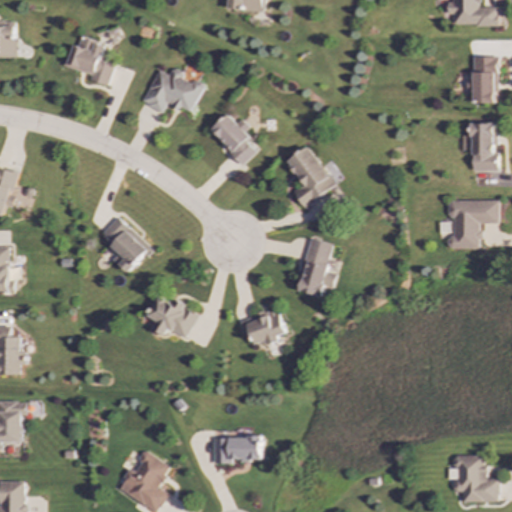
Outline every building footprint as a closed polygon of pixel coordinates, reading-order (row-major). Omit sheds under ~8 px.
[(227,0),(227,9),(263,12),(263,0),(227,0)] [(497,25),(497,7),(479,7),(478,0),(450,0),(450,2),(446,2),(447,15),(451,15),(451,26),(497,25)] [(15,21),(0,21),(0,58),(16,58),(15,21)] [(114,65),(100,61),(105,45),(80,37),(77,47),(72,45),(65,67),(91,75),(89,81),(107,86),(114,65)] [(495,104),(496,58),(472,57),(471,79),(466,79),(465,91),(471,91),(471,103),(495,104)] [(189,112),(203,87),(182,76),(183,73),(173,67),(168,76),(158,70),(141,103),(161,113),(166,104),(180,110),(181,108),(189,112)] [(209,131),(241,165),(256,151),(240,135),(248,128),(240,119),(235,123),(226,114),(209,131)] [(471,171),(497,171),(497,153),(494,153),(494,123),(470,124),(471,171)] [(284,161),(301,186),(291,192),(302,208),(333,187),(306,147),(284,161)] [(0,215),(3,216),(6,206),(13,208),(16,196),(12,195),(18,172),(0,166),(0,215)] [(498,201),(447,201),(448,217),(451,217),(451,249),(480,248),(480,224),(499,224),(498,201)] [(151,248),(117,217),(101,235),(120,252),(112,260),(128,274),(151,248)] [(332,244),(309,239),(299,276),(302,277),(298,291),(321,297),(324,287),(331,289),(335,274),(325,272),(332,244)] [(0,294),(13,295),(14,281),(9,281),(9,248),(0,247),(0,294)] [(168,329),(185,339),(199,315),(176,301),(173,305),(159,296),(147,316),(157,322),(153,329),(164,336),(168,329)] [(240,322),(248,346),(266,340),(268,345),(279,341),(278,336),(286,333),(276,308),(240,322)] [(0,375),(18,375),(18,365),(25,365),(25,353),(20,353),(20,337),(10,337),(10,326),(0,326),(0,375)] [(22,442),(22,415),(26,415),(26,402),(0,402),(0,450),(3,450),(3,443),(22,442)] [(214,464),(233,464),(233,461),(262,461),(262,438),(214,437),(214,464)] [(119,489),(156,511),(158,511),(169,494),(160,488),(172,467),(145,450),(139,460),(143,463),(136,473),(131,470),(119,489)] [(463,502),(499,502),(499,479),(487,479),(487,464),(483,464),(483,455),(453,456),(453,469),(448,469),(448,480),(453,480),(453,492),(463,492),(463,502)] [(25,511),(25,482),(0,482),(0,511),(25,511)]
